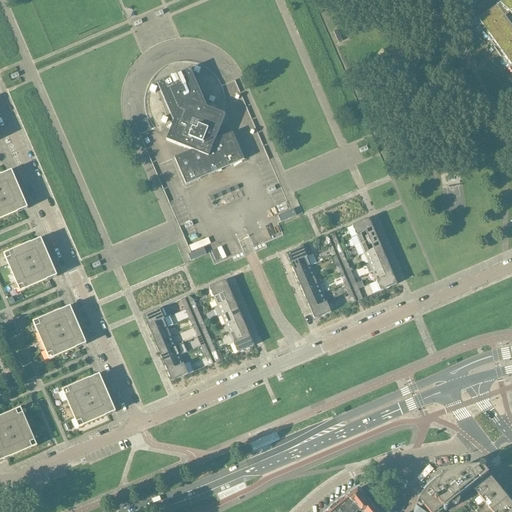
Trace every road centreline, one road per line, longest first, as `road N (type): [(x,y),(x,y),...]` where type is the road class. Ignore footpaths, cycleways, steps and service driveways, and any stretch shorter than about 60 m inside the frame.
road 1 (residential): [(139,425),(0,104)]
road 2 (residential): [(302,355),(511,264)]
road 3 (secondary): [(317,437),(138,511)]
road 4 (residential): [(139,425),(302,355)]
road 5 (residential): [(0,481),(139,425)]
road 6 (secondary): [(450,371),(317,437)]
road 7 (secondary): [(317,437),(448,389)]
road 8 (residential): [(302,355),(243,239)]
road 9 (residential): [(416,455),(368,466),(301,511)]
